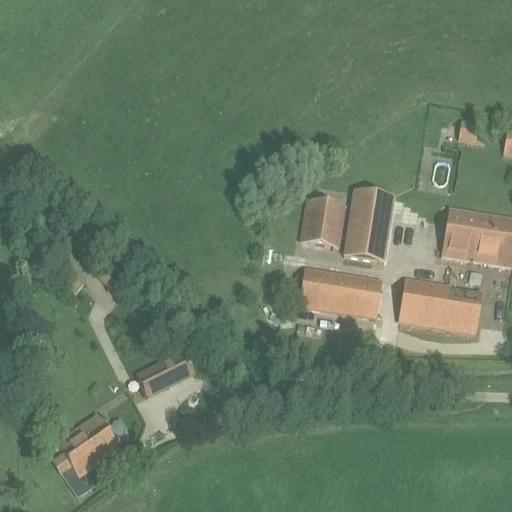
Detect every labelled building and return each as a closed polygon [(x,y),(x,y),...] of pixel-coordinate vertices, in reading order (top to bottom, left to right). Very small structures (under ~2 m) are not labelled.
[(483,151),(486,128),(461,124),(458,147),(483,151)] [(511,134),(506,134),(502,158),(511,159),(511,134)] [(392,202),(353,196),(344,261),(383,266),(392,202)] [(301,248),(337,253),(343,212),(306,207),(301,248)] [(511,270),(511,221),(448,212),(441,259),(511,270)] [(110,262),(94,279),(117,301),(133,284),(110,262)] [(380,285),(306,274),(301,310),(369,321),(375,322),(380,285)] [(405,285),(399,326),(474,337),(480,297),(405,285)] [(167,391),(195,377),(184,355),(156,369),(167,391)] [(81,484),(82,483),(87,490),(99,481),(95,474),(122,455),(96,418),(55,447),(61,456),(81,484)] [(155,455),(171,446),(165,437),(150,445),(155,455)]
